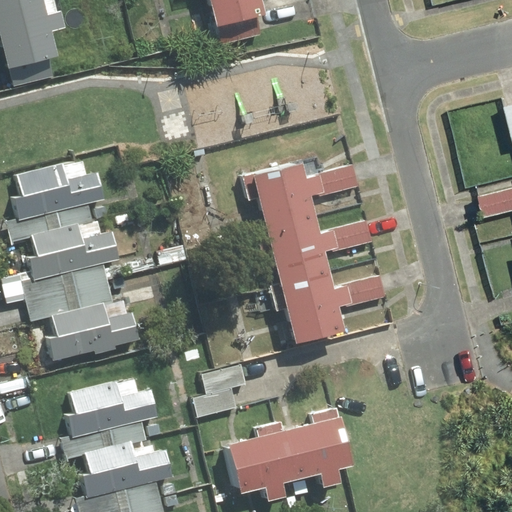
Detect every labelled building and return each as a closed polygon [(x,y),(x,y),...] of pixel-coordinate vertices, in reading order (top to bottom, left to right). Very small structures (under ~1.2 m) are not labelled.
[(45,17),(31,20),(26,0),(0,0),(0,75),(42,65),(36,39),(50,36),(45,17)] [(192,0),(201,31),(247,19),(241,0),(192,0)] [(252,37),(247,20),(207,30),(211,48),(252,37)] [(511,108),(500,111),(511,155),(511,108)] [(81,158),(16,175),(22,196),(16,197),(21,218),(7,222),(12,241),(32,236),(37,257),(29,259),(32,271),(0,278),(0,280),(6,304),(25,299),(31,321),(52,316),(58,336),(49,338),(55,361),(94,351),(95,353),(116,348),(116,345),(139,339),(132,312),(127,313),(123,300),(112,303),(102,263),(120,259),(113,231),(100,234),(97,222),(93,223),(88,204),(105,200),(97,170),(85,173),(81,158)] [(263,288),(278,347),(326,334),(320,312),(335,309),(330,289),(315,293),(305,254),(321,250),(317,234),(302,238),(292,200),(307,196),(302,178),(288,182),(283,166),(234,178),(249,233),(263,288)] [(346,166),(307,176),(312,198),(352,188),(346,166)] [(511,191),(475,200),(481,223),(511,215),(511,191)] [(359,222),(320,232),(326,254),(364,244),(359,222)] [(373,277),(334,287),(340,309),(379,299),(373,277)] [(194,378),(199,396),(239,385),(234,366),(194,378)] [(134,376),(69,393),(75,414),(69,416),(74,436),(60,440),(65,459),(85,454),(91,475),(82,477),(87,495),(65,501),(67,511),(163,511),(156,482),(173,477),(166,449),(154,452),(150,440),(147,441),(142,422),(158,418),(151,388),(138,391),(134,376)] [(185,402),(190,420),(230,409),(225,391),(185,402)] [(323,420),(210,451),(223,497),(248,490),(252,504),(269,499),(266,487),(303,477),(307,491),(324,486),(320,474),(337,469),(323,420)]
